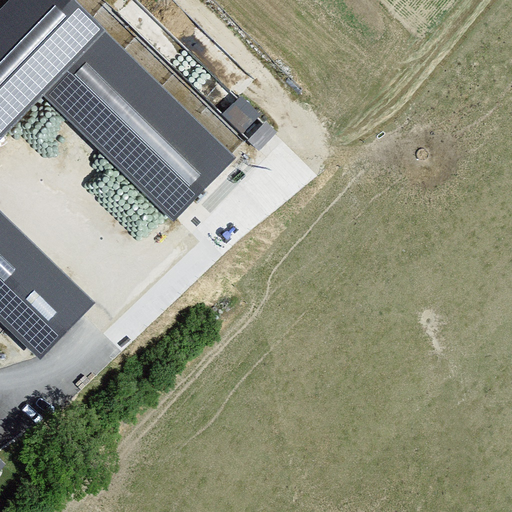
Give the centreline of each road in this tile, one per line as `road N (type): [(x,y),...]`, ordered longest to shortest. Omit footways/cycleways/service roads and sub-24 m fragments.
road 1 (track): [(0,386),(32,391),(269,172)]
road 2 (track): [(150,282),(39,173)]
